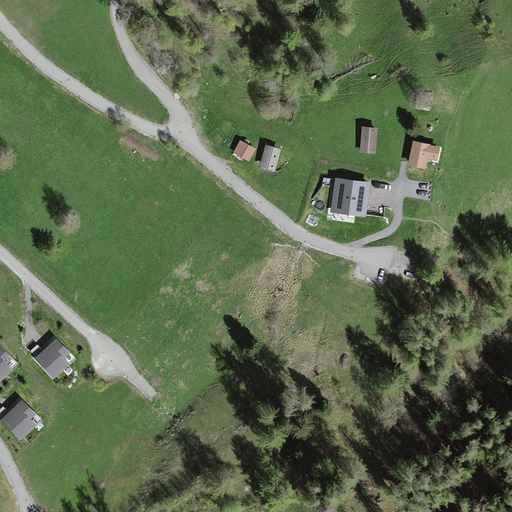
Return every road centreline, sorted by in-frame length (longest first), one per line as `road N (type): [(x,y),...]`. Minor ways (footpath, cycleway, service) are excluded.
road 1 (residential): [(177,133),(292,232),(385,264)]
road 2 (residential): [(0,22),(88,98),(149,129),(177,133)]
road 3 (residential): [(0,251),(153,394)]
road 4 (residential): [(177,133),(184,128),(180,113),(134,61),(117,0)]
